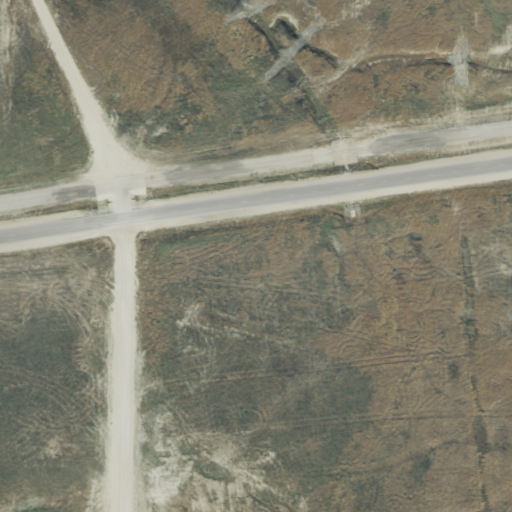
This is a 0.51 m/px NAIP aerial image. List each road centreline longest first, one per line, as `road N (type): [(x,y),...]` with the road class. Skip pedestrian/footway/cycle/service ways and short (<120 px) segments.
road 1 (track): [(35,0),(102,137),(117,204),(117,500)]
road 2 (tertiary): [(0,238),(511,165)]
